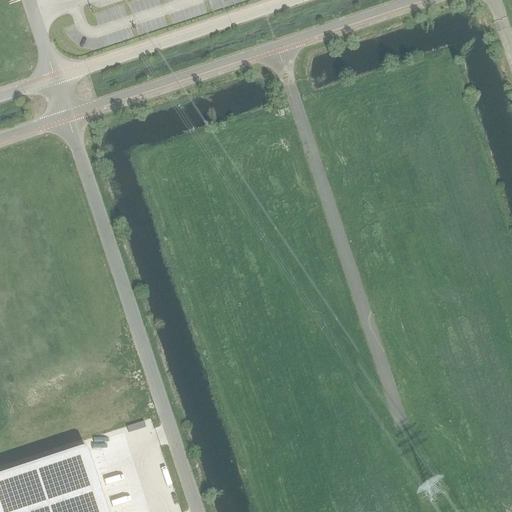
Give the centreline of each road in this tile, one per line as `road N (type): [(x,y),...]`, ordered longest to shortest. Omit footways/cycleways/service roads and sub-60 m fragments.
road 1 (unclassified): [(65,111),(195,511)]
road 2 (unclassified): [(275,46),(400,418)]
road 3 (unclassified): [(299,0),(56,79)]
road 4 (unclassified): [(65,111),(275,46)]
road 5 (unclassified): [(275,46),(416,0)]
